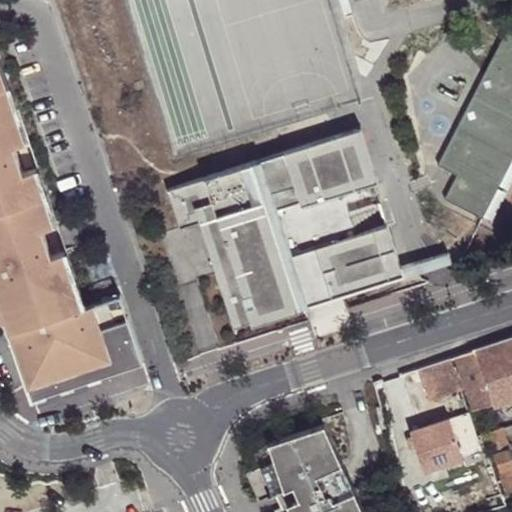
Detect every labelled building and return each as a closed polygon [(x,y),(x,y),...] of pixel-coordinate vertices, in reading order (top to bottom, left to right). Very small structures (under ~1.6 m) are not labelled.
[(511,23),(505,26),(433,165),(452,176),(440,203),(479,222),(511,158),(511,23)] [(0,62),(0,106),(14,148),(27,144),(0,62)] [(0,311),(4,323),(8,334),(5,335),(23,390),(26,389),(30,401),(141,364),(119,297),(82,309),(69,314),(51,258),(42,231),(23,175),(14,148),(0,106),(0,311)] [(350,130),(162,192),(175,231),(195,224),(229,330),(298,307),(299,309),(399,276),(382,226),(352,236),(344,213),(375,203),(350,130)] [(486,226),(511,174),(511,158),(479,222),(486,226)] [(36,171),(23,175),(42,231),(55,227),(36,171)] [(64,254),(51,258),(69,314),(82,309),(64,254)] [(511,335),(452,355),(470,410),(511,396),(511,335)] [(459,387),(448,355),(415,366),(426,398),(459,387)] [(381,421),(385,419),(381,403),(376,404),(381,421)] [(456,414),(414,421),(422,466),(463,459),(456,414)] [(325,421),(268,441),(275,459),(287,487),(285,488),(290,500),(296,511),(366,511),(356,488),(349,474),(325,421)] [(511,422),(485,433),(506,493),(511,490),(511,465),(502,438),(511,434),(511,422)] [(287,487),(275,459),(260,465),(273,493),(285,488),(287,487)] [(296,511),(290,500),(275,507),(277,511),(296,511)]
